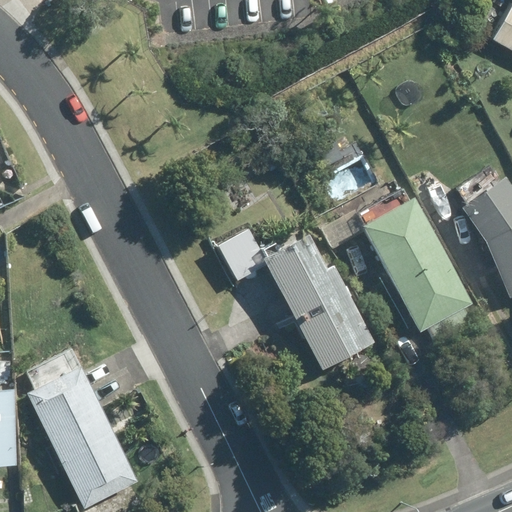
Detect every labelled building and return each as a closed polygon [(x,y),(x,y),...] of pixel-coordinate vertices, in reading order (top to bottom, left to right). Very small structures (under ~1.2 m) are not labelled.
[(511,7),(493,40),(511,51),(511,7)] [(333,142),(310,155),(319,171),(341,159),(333,142)] [(511,189),(505,178),(461,208),(485,244),(509,297),(511,295),(511,189)] [(463,308),(471,304),(412,198),(406,201),(398,188),(322,230),(330,246),(363,228),(420,332),(427,328),(438,347),(474,327),(463,308)] [(266,257),(262,260),(321,371),(372,344),(331,267),(325,270),(302,228),(262,249),(266,257)] [(8,362),(0,362),(0,377),(8,378),(8,362)] [(79,367),(27,393),(85,509),(137,482),(79,367)] [(367,374),(345,382),(348,394),(371,386),(367,374)] [(0,467),(15,466),(11,390),(0,390),(0,467)]
